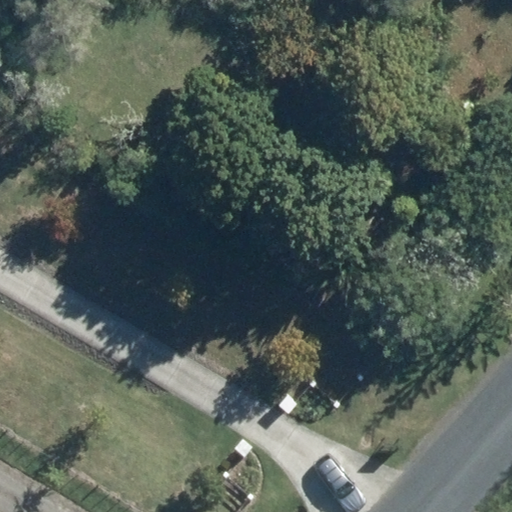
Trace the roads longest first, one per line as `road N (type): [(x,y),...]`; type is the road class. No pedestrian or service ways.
road 1 (track): [(357,511),(0,281)]
road 2 (unclassified): [(511,394),(407,511)]
